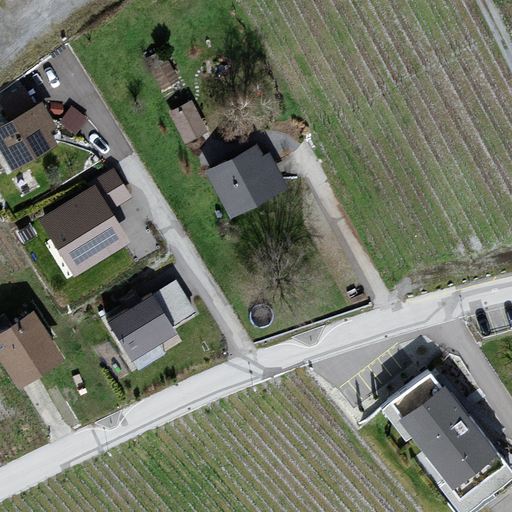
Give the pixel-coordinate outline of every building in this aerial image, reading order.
[(159,49),(143,58),(158,88),(174,82),(159,49)] [(28,89),(0,103),(0,167),(52,142),(28,89)] [(187,100),(163,111),(178,143),(205,133),(187,100)] [(255,144),(207,169),(228,210),(282,182),(265,151),(260,153),(255,144)] [(114,161),(97,172),(113,199),(131,188),(114,161)] [(37,207),(71,267),(131,234),(97,174),(37,207)] [(155,328),(196,306),(176,269),(105,308),(135,362),(164,346),(155,328)] [(53,353),(24,307),(0,322),(0,370),(10,385),(53,353)] [(393,409),(456,490),(500,457),(438,375),(393,409)]
